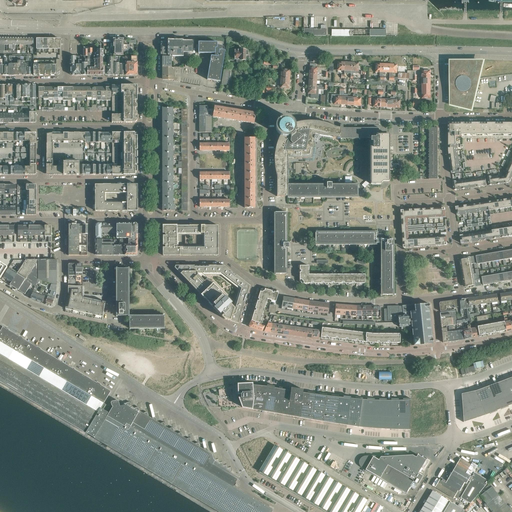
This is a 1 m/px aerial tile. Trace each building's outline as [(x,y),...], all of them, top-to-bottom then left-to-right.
[(511,0),(481,0),(481,9),(511,9),(511,0)] [(314,29),(314,36),(326,36),(326,25),(320,25),(320,29),(314,29)] [(113,39),(113,43),(113,55),(123,55),(123,49),(127,49),(127,45),(125,45),(125,41),(123,41),(123,39),(113,39)] [(182,51),(182,42),(182,41),(169,41),(169,43),(162,43),(162,52),(162,57),(162,67),(172,67),(172,55),(182,55),(182,51)] [(182,42),(182,51),(191,51),(191,42),(186,42),(186,41),(183,41),(183,42),(182,42)] [(198,42),(198,53),(213,53),(212,56),(211,56),(207,79),(220,82),(225,51),(223,50),(224,48),(223,47),(222,47),(221,46),(220,46),(219,46),(218,46),(217,46),(217,42),(198,42)] [(83,47),(83,55),(83,56),(87,56),(87,75),(105,75),(105,66),(105,55),(103,55),(103,50),(96,50),(96,52),(92,52),(92,49),(88,49),(88,47),(83,47)] [(240,50),(235,50),(235,59),(236,59),(236,63),(240,63),(240,60),(245,60),(245,55),(248,55),(248,50),(245,50),(240,50)] [(70,56),(70,65),(74,65),(74,60),(76,60),(76,59),(78,59),(81,59),(81,56),(74,56),(70,56)] [(310,67),(309,74),(319,75),(319,73),(317,73),(317,67),(315,67),(316,64),(310,63),(310,67)] [(483,63),(450,63),(450,76),(454,78),(457,80),(457,81),(457,82),(456,82),(455,82),(455,83),(456,83),(456,84),(456,85),(456,86),(457,87),(457,88),(457,89),(450,87),(450,104),(468,109),(472,110),(472,108),(476,93),(468,91),(469,90),(470,89),(471,88),(471,87),(472,86),(472,85),(472,84),(472,83),(472,82),(471,82),(471,81),(471,80),(470,80),(480,78),(483,63)] [(174,81),(180,82),(180,67),(172,67),(162,67),(162,79),(168,80),(174,80),(174,81)] [(281,78),(290,79),(290,76),(290,75),(290,69),(281,69),(281,78)] [(224,70),(221,84),(228,85),(231,71),(224,70)] [(254,90),(255,73),(238,72),(238,78),(234,78),(234,82),(234,83),(239,84),(239,86),(240,86),(240,91),(242,91),(242,86),(252,87),(252,89),(254,90)] [(290,79),(281,78),(280,86),(278,86),(278,88),(289,89),(290,83),(290,82),(290,79)] [(22,105),(22,85),(13,85),(13,95),(13,101),(10,101),(10,105),(22,105)] [(30,105),(30,85),(22,85),(22,105),(24,105),(24,98),(27,98),(27,105),(30,105)] [(137,120),(137,85),(112,85),(112,87),(112,111),(112,123),(135,123),(137,120)] [(326,90),(326,88),(323,87),(318,87),(308,86),(308,93),(308,96),(313,97),(313,94),(318,94),(319,89),(326,90)] [(341,94),(341,92),(342,88),(339,88),(339,93),(340,94),(340,97),(334,96),(334,99),(331,99),(331,104),(334,104),(340,105),(341,94)] [(355,98),(355,95),(355,93),(357,93),(357,91),(363,92),(363,91),(361,91),(361,90),(354,89),(353,105),(360,106),(361,98),(355,98)] [(207,106),(199,106),(199,132),(211,132),(211,117),(213,117),(214,109),(207,109),(207,106)] [(214,106),(214,109),(213,117),(226,119),(228,109),(223,108),(223,107),(220,106),(220,107),(214,106)] [(162,108),(162,123),(173,123),(173,108),(162,108)] [(236,110),(236,109),(234,109),(228,109),(226,119),(240,121),(242,111),(236,110)] [(247,112),(242,111),(240,121),(254,124),(256,113),(250,112),(250,111),(247,111),(247,112)] [(287,196),(287,185),(287,184),(287,157),(295,157),(295,158),(312,158),(314,142),(313,141),(314,134),(332,137),(332,138),(340,138),(340,128),(335,127),(332,125),(330,124),(327,123),(325,123),(324,122),(322,122),(320,122),(318,121),(316,121),(314,121),(312,121),(310,121),(309,121),(307,121),(303,121),(294,120),(293,120),(292,120),(292,119),(291,119),(291,118),(290,118),(289,117),(288,117),(287,117),(286,117),(285,117),(284,117),(283,117),(282,117),(281,118),(280,118),(280,119),(279,119),(278,120),(277,121),(277,122),(276,123),(275,124),(275,125),(275,126),(275,127),(275,128),(275,129),(276,130),(276,131),(277,132),(277,133),(278,133),(277,135),(277,134),(277,144),(276,147),(275,149),(275,151),(275,153),(274,155),(274,157),(274,158),(274,160),(274,162),(274,164),(275,166),(275,168),(275,170),(275,172),(276,173),(277,176),(277,196),(287,196)] [(173,138),(173,123),(162,123),(162,132),(162,138),(173,138)] [(511,123),(496,123),(488,123),(481,123),(472,123),(465,123),(464,123),(462,123),(461,123),(449,123),(449,127),(449,130),(449,134),(449,145),(456,145),(456,136),(459,136),(462,136),(462,135),(511,134),(511,123)] [(340,125),(340,128),(340,138),(354,138),(354,128),(343,128),(343,125),(340,125)] [(370,141),(370,161),(388,161),(388,155),(388,154),(388,135),(379,134),(378,134),(378,128),(379,128),(354,128),(354,138),(370,138),(370,141)] [(112,165),(112,175),(137,175),(137,133),(112,133),(112,142),(112,153),(112,156),(112,165)] [(162,138),(162,153),(173,153),(173,138),(162,138)] [(244,138),(244,155),(255,155),(255,138),(244,138)] [(162,153),(162,168),(173,168),(173,153),(162,153)] [(244,155),(244,173),(255,173),(255,155),(244,155)] [(63,161),(63,166),(63,175),(79,175),(79,165),(79,161),(63,161)] [(370,161),(370,181),(370,184),(381,184),(381,183),(383,181),(388,181),(388,161),(370,161)] [(173,168),(162,168),(162,182),(173,182),(173,168)] [(244,173),(244,190),(255,190),(255,173),(244,173)] [(173,196),(173,182),(162,182),(162,196),(173,196)] [(326,185),(287,185),(287,196),(326,196),(326,197),(327,197),(327,196),(331,196),(357,196),(357,185),(331,185),(331,183),(330,183),(328,183),(326,183),(326,185)] [(137,211),(137,199),(137,196),(137,185),(95,185),(95,211),(115,211),(137,211)] [(244,190),(244,208),(255,208),(255,190),(244,190)] [(162,211),(175,211),(174,205),(173,205),(173,196),(162,196),(162,211)] [(275,212),(275,274),(286,274),(286,256),(286,248),(289,248),(289,243),(286,243),(286,212),(275,212)] [(116,223),(116,236),(116,239),(113,239),(113,255),(136,255),(137,254),(137,248),(137,245),(137,239),(137,238),(137,225),(136,223),(131,223),(127,223),(126,223),(122,223),(121,223),(117,223),(116,223)] [(68,224),(68,255),(87,255),(87,252),(87,251),(87,249),(87,246),(87,245),(87,242),(87,239),(87,238),(87,236),(87,235),(87,234),(87,224),(83,224),(83,225),(79,225),(79,224),(78,224),(76,224),(72,224),(68,224)] [(209,225),(185,225),(163,225),(163,255),(170,255),(202,255),(218,255),(218,225),(209,225)] [(392,295),(392,248),(392,239),(382,239),(382,235),(376,235),(376,234),(376,233),(315,233),(315,243),(376,243),(382,243),(382,277),(382,295),(392,295)] [(498,252),(499,260),(503,260),(504,262),(506,262),(506,259),(504,259),(503,251),(498,252)] [(487,254),(488,262),(492,261),(493,264),(496,264),(495,261),(494,261),(492,253),(487,254)] [(476,256),(477,264),(482,263),(482,266),(485,266),(484,263),(483,263),(482,255),(476,256)] [(474,263),(475,268),(478,268),(477,264),(476,256),(464,258),(464,259),(461,260),(465,287),(466,287),(466,288),(481,285),(478,270),(475,270),(476,274),(474,274),(473,269),(471,269),(470,264),(474,263)] [(10,285),(18,290),(24,280),(25,280),(38,259),(25,259),(25,260),(23,263),(17,272),(10,285)] [(18,290),(25,294),(31,284),(35,287),(36,285),(36,283),(38,279),(38,259),(25,280),(24,280),(18,290)] [(56,259),(38,259),(38,279),(41,280),(56,285),(56,259)] [(238,323),(250,286),(224,266),(175,266),(174,268),(188,282),(219,314),(224,319),(228,320),(238,323)] [(308,266),(299,266),(299,269),(298,269),(298,270),(298,272),(298,273),(299,273),(299,280),(301,280),(302,281),(308,274),(308,266)] [(1,279),(10,285),(17,272),(9,267),(1,279)] [(117,316),(125,316),(128,316),(128,306),(128,268),(117,268),(117,278),(117,316)] [(504,273),(505,281),(510,280),(509,272),(505,273),(504,270),(502,270),(502,273),(504,273)] [(482,277),(483,285),(489,284),(487,276),(483,276),(483,271),(480,271),(481,277),(482,277)] [(493,275),(494,283),(500,282),(498,274),(494,275),(494,272),(491,272),(492,275),(493,275)] [(314,284),(317,284),(317,274),(308,274),(302,281),(303,282),(303,284),(310,284),(310,285),(311,285),(313,285),(314,285),(314,284)] [(320,284),(321,285),(323,285),(324,285),(324,284),(327,284),(327,274),(317,274),(317,284),(320,284)] [(334,284),(338,284),(338,274),(327,274),(327,284),(331,284),(331,285),(334,285),(334,284)] [(345,284),(348,284),(348,274),(338,274),(338,284),(341,284),(341,285),(344,285),(345,285),(345,284)] [(355,284),(364,284),(365,284),(365,274),(348,274),(348,284),(351,284),(351,285),(352,285),(354,285),(355,285),(355,284)] [(84,286),(82,286),(76,286),(68,285),(68,294),(68,296),(65,309),(102,317),(105,304),(105,302),(102,301),(90,299),(86,298),(83,297),(84,297),(84,295),(84,286)] [(264,290),(263,291),(267,299),(276,302),(278,293),(275,292),(275,291),(275,290),(272,289),(272,290),(271,291),(265,289),(264,290)] [(30,298),(36,301),(39,294),(33,291),(30,298)] [(257,301),(256,304),(265,307),(267,299),(263,291),(262,292),(260,291),(258,298),(257,297),(256,298),(256,300),(256,301),(257,301)] [(44,304),(47,296),(47,294),(45,294),(44,296),(39,294),(36,301),(44,304)] [(44,304),(52,306),(54,298),(47,296),(44,304)] [(445,306),(453,305),(453,300),(440,302),(439,303),(439,311),(446,311),(445,306)] [(402,306),(402,312),(403,312),(410,312),(411,324),(412,329),(412,334),(412,335),(413,340),(413,341),(414,345),(433,344),(433,339),(433,338),(432,338),(432,333),(432,332),(431,327),(432,327),(431,326),(431,321),(430,316),(430,315),(430,310),(430,309),(429,309),(429,303),(424,304),(410,305),(402,306)] [(254,307),(253,308),(253,310),(253,311),(254,311),(251,321),(260,324),(265,307),(256,304),(255,308),(254,307)] [(384,321),(398,320),(398,316),(398,313),(402,312),(402,306),(398,306),(387,306),(387,309),(384,309),(384,321)] [(398,316),(398,320),(399,327),(408,326),(408,325),(411,324),(410,312),(403,312),(403,316),(398,316)] [(164,316),(129,317),(129,327),(164,327),(164,316)] [(456,318),(456,317),(440,318),(441,326),(456,324),(455,319),(456,318)] [(265,326),(260,324),(251,321),(249,326),(250,327),(259,331),(262,331),(265,326)] [(492,334),(493,335),(496,334),(496,332),(506,331),(504,322),(487,325),(489,334),(492,333),(492,334)] [(471,338),(470,329),(470,325),(467,325),(467,329),(463,329),(464,339),(471,338)] [(486,334),(489,334),(487,325),(477,326),(479,335),(482,335),(482,336),(483,336),(485,336),(486,335),(486,334)] [(9,330),(6,329),(3,327),(0,331),(0,341),(1,343),(9,330)] [(332,329),(322,327),(321,336),(324,337),(324,338),(325,339),(327,339),(327,338),(328,337),(331,338),(332,329)] [(341,339),(342,330),(332,329),(331,338),(334,338),(334,339),(335,340),(337,340),(338,340),(338,338),(341,339)] [(21,338),(18,336),(9,330),(1,343),(0,345),(0,348),(10,355),(13,350),(21,338)] [(351,340),(352,331),(342,330),(341,339),(344,339),(344,340),(345,341),(347,341),(348,341),(348,340),(351,340)] [(354,342),(355,342),(357,343),(358,342),(358,341),(361,341),(362,332),(352,331),(351,340),(354,341),(354,342)] [(365,344),(368,344),(368,343),(368,342),(371,343),(372,343),(373,334),(362,332),(361,341),(365,342),(365,343),(365,344)] [(376,344),(377,344),(377,345),(379,345),(380,344),(380,343),(383,343),(383,334),(373,334),(372,343),(376,343),(376,344)] [(386,344),(387,344),(387,345),(389,345),(390,344),(390,343),(399,343),(400,334),(383,334),(383,343),(386,343),(386,344)] [(39,348),(26,341),(21,338),(13,350),(31,361),(39,348)] [(0,353),(98,412),(101,408),(103,405),(103,403),(91,396),(67,382),(55,375),(43,368),(31,361),(13,350),(10,355),(0,348),(0,345),(1,343),(0,341),(0,353)] [(50,355),(48,354),(39,348),(31,361),(43,368),(50,355)] [(98,412),(0,353),(0,381),(1,382),(4,384),(21,394),(47,410),(86,433),(98,412)] [(62,362),(60,361),(50,355),(43,368),(55,375),(62,362)] [(74,369),(71,368),(62,362),(55,375),(67,382),(74,369)] [(98,384),(96,382),(74,369),(67,382),(91,396),(98,384)] [(497,382),(498,382),(503,394),(503,395),(511,391),(511,384),(509,378),(505,380),(505,379),(497,382)] [(492,399),(503,394),(498,382),(494,384),(493,383),(486,386),(486,387),(487,387),(492,399)] [(240,398),(239,398),(242,407),(263,411),(267,386),(252,385),(249,385),(249,383),(238,384),(238,394),(239,394),(239,396),(240,398)] [(103,403),(104,403),(111,391),(98,384),(91,396),(103,403)] [(267,385),(267,386),(263,411),(274,413),(278,389),(275,388),(275,386),(267,385)] [(286,388),(279,387),(278,389),(274,413),(287,415),(290,391),(286,390),(286,388)] [(291,387),(290,391),(287,415),(299,417),(303,393),(303,392),(303,389),(291,387)] [(475,391),(481,403),(492,399),(487,387),(486,387),(482,388),(475,390),(475,391)] [(460,400),(460,407),(466,407),(481,403),(475,391),(460,394),(461,400),(460,400)] [(511,391),(503,395),(508,406),(511,405),(511,404),(511,391)] [(299,417),(311,420),(315,394),(315,393),(307,392),(307,393),(303,393),(299,417)] [(319,395),(315,394),(311,420),(323,422),(326,396),(327,394),(319,393),(319,395)] [(503,394),(492,399),(497,410),(499,409),(501,409),(509,407),(508,406),(503,395),(503,394)] [(323,422),(336,424),(338,397),(339,396),(331,395),(331,396),(326,396),(323,422)] [(343,397),(338,397),(336,424),(347,425),(350,398),(351,397),(343,396),(343,397)] [(355,399),(350,398),(347,425),(357,427),(359,427),(362,400),(362,398),(355,397),(355,399)] [(362,400),(359,427),(375,428),(374,400),(374,398),(367,398),(367,400),(362,400)] [(398,400),(399,430),(410,430),(410,400),(410,398),(403,398),(403,400),(398,400)] [(375,428),(387,429),(386,401),(386,399),(379,399),(379,400),(374,400),(375,428)] [(391,401),(386,401),(387,429),(399,430),(398,400),(398,399),(391,399),(391,401)] [(497,411),(497,410),(492,399),(481,403),(486,415),(488,414),(490,413),(490,414),(497,411)] [(212,454),(199,446),(147,416),(126,403),(119,405),(118,401),(117,400),(111,402),(111,403),(111,404),(110,407),(104,403),(103,403),(103,405),(101,408),(98,412),(86,433),(136,462),(172,484),(219,511),(271,511),(272,511),(232,487),(237,479),(212,464),(208,462),(209,459),(213,459),(212,454)] [(466,407),(460,407),(461,414),(462,423),(486,415),(481,403),(466,407)] [(267,458),(275,463),(283,450),(279,447),(277,446),(275,445),(274,445),(267,458)] [(287,452),(283,450),(275,463),(284,468),(292,455),(287,452)] [(284,468),(292,473),(300,460),(296,457),(292,455),(284,468)] [(360,466),(361,467),(362,468),(366,470),(406,493),(413,481),(417,484),(418,484),(422,476),(418,473),(425,459),(417,455),(416,457),(412,455),(380,457),(373,455),(365,456),(364,456),(363,456),(362,457),(361,457),(360,458),(360,459),(359,460),(359,461),(359,463),(359,465),(360,466)] [(268,476),(275,463),(267,458),(259,471),(268,476)] [(460,458),(456,464),(456,465),(467,471),(470,465),(460,458)] [(304,463),(300,460),(292,473),(301,478),(308,465),(304,463)] [(467,471),(465,473),(470,476),(471,477),(473,472),(477,465),(472,462),(470,465),(467,471)] [(284,468),(275,463),(268,476),(276,481),(284,468)] [(308,465),(301,478),(309,483),(317,470),(312,467),(308,465)] [(440,478),(434,487),(453,498),(454,497),(458,499),(463,489),(462,489),(464,486),(462,485),(464,482),(468,485),(460,498),(470,503),(485,485),(488,481),(473,472),(471,477),(470,476),(465,473),(467,471),(456,465),(455,467),(446,481),(440,478)] [(276,481),(285,486),(292,473),(284,468),(276,481)] [(317,470),(309,483),(317,488),(325,475),(321,472),(317,470)] [(285,486),(293,491),(301,478),(292,473),(285,486)] [(329,477),(325,475),(317,488),(326,493),(334,480),(329,477)] [(301,496),(309,483),(301,478),(293,491),(301,496)] [(334,480),(326,493),(334,498),(342,485),(338,482),(334,480)] [(317,488),(309,483),(301,496),(310,501),(317,488)] [(342,485),(334,498),(343,503),(350,490),(346,488),(342,485)] [(483,499),(491,511),(503,502),(492,486),(486,491),(485,489),(482,491),(484,493),(480,496),(483,499)] [(310,501),(318,506),(326,493),(317,488),(310,501)] [(350,490),(343,503),(351,508),(359,495),(355,493),(350,490)] [(432,491),(426,501),(420,511),(419,511),(443,511),(444,511),(450,502),(432,491)] [(318,506),(326,511),(334,498),(326,493),(318,506)] [(363,498),(359,495),(351,508),(357,511),(360,511),(362,511),(361,511),(367,500),(363,498)] [(328,511),(337,511),(343,503),(334,498),(326,511),(328,511)] [(462,511),(464,510),(450,502),(444,511),(443,511),(462,511)] [(491,511),(492,511),(500,511),(504,510),(505,511),(509,509),(503,502),(491,511)] [(348,511),(351,508),(343,503),(337,511),(348,511)] [(375,503),(370,511),(379,511),(382,506),(375,503)]
